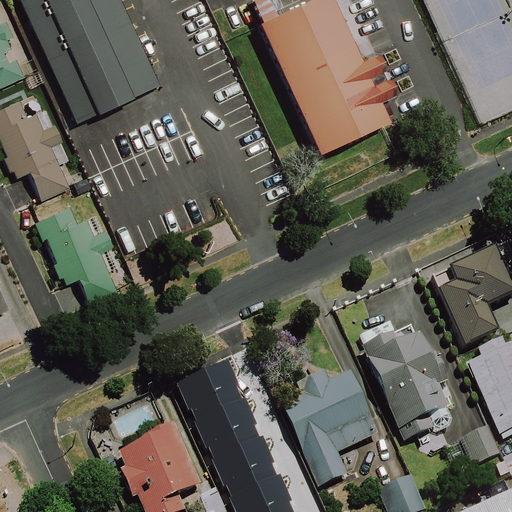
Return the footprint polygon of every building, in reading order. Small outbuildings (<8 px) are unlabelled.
[(13,0),(74,130),(93,121),(94,124),(129,108),(128,105),(157,92),(114,0),(13,0)] [(353,64),(323,0),(306,0),(249,26),(309,159),(381,126),(372,106),(387,99),(368,58),(353,64)] [(0,92),(22,82),(13,64),(5,68),(0,58),(8,54),(4,46),(11,43),(3,25),(0,26),(0,92)] [(16,107),(0,114),(0,153),(4,162),(0,163),(7,178),(10,176),(14,184),(25,179),(38,206),(67,193),(48,152),(60,147),(52,129),(40,134),(33,119),(24,123),(16,107)] [(66,212),(31,228),(39,247),(42,245),(53,269),(50,271),(56,284),(59,283),(63,290),(74,285),(87,313),(116,300),(97,258),(108,253),(100,236),(90,241),(83,227),(74,231),(66,212)] [(450,288),(433,295),(460,352),(494,336),(483,311),(511,298),(490,252),(444,273),(450,288)] [(424,360),(414,339),(393,349),(388,338),(357,352),(400,445),(430,431),(425,420),(444,412),(434,390),(444,386),(431,357),(424,360)] [(464,369),(496,439),(499,437),(501,442),(511,436),(511,347),(502,352),(498,343),(474,355),(478,363),(464,369)] [(374,439),(345,377),(324,387),(319,377),(291,390),(296,400),(276,409),(314,491),(344,477),(335,457),(374,439)] [(214,496),(257,478),(267,502),(288,493),(279,470),(271,452),(266,454),(249,414),(237,406),(197,423),(201,432),(194,435),(204,459),(199,461),(214,496)] [(196,490),(168,429),(137,443),(138,447),(114,458),(121,472),(115,474),(128,503),(134,500),(139,511),(181,511),(176,499),(196,490)] [(499,456),(486,429),(459,441),(472,469),(499,456)] [(375,493),(383,511),(421,511),(424,511),(408,478),(375,493)] [(511,511),(511,494),(472,511),(511,511)]
